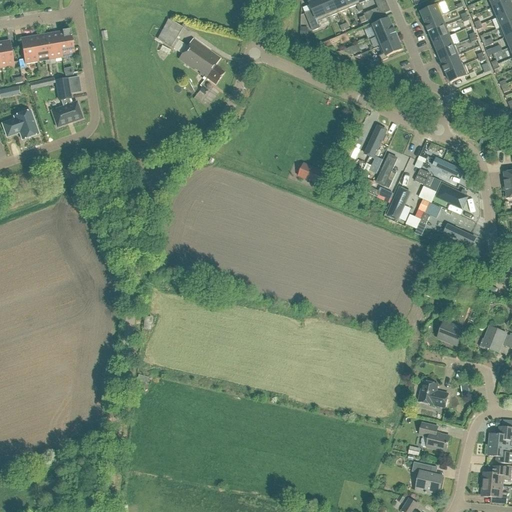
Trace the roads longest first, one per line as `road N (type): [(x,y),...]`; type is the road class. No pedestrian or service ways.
road 1 (unclassified): [(104,511),(150,169)]
road 2 (residential): [(77,12),(94,113),(89,131),(0,165)]
road 3 (residential): [(249,50),(437,133)]
road 4 (residential): [(437,133),(478,160),(493,246),(511,266)]
road 5 (unclassified): [(150,169),(193,147),(223,118),(249,50)]
road 6 (unclassified): [(0,196),(67,174),(150,169)]
road 7 (track): [(132,284),(77,174)]
road 8 (residential): [(453,98),(425,82),(391,0)]
